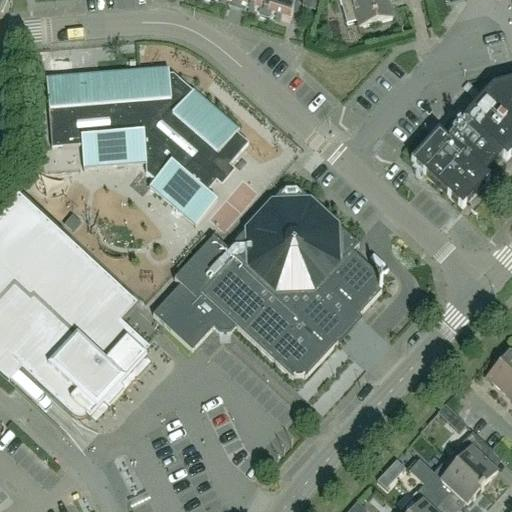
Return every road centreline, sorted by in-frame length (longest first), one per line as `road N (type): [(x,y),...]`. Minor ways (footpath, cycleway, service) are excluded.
road 1 (residential): [(342,161),(190,31),(140,23),(0,34)]
road 2 (unclassified): [(280,511),(482,289)]
road 3 (residential): [(342,161),(478,23),(471,0)]
road 4 (residential): [(482,289),(342,161)]
road 5 (unclassified): [(0,397),(89,475),(109,511)]
